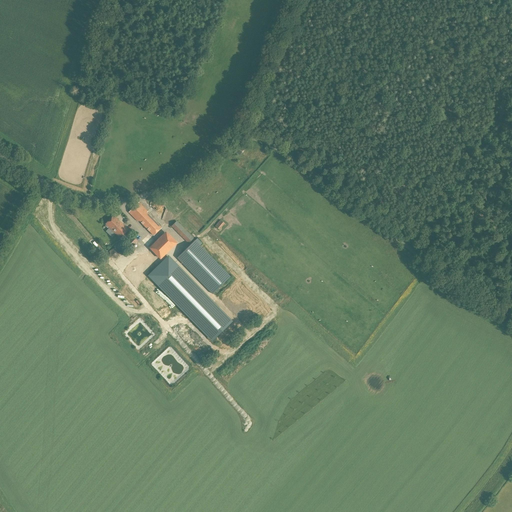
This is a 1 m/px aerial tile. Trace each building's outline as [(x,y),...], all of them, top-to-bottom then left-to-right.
[(240,155),(243,153),(244,151),(245,147),(235,141),(233,143),(231,146),(230,149),(240,155)] [(162,228),(147,213),(148,211),(139,203),(129,212),(138,221),(139,220),(154,235),(162,228)] [(120,238),(128,230),(114,216),(106,224),(120,238)] [(219,230),(225,224),(220,220),(215,226),(219,230)] [(188,244),(194,238),(177,221),(171,226),(188,244)] [(160,258),(164,255),(177,242),(167,232),(151,248),(160,258)] [(138,241),(133,237),(126,244),(131,249),(138,241)] [(212,294),(230,276),(195,240),(177,258),(212,294)] [(117,258),(120,253),(115,248),(110,251),(110,257),(117,258)] [(172,259),(151,279),(212,342),(233,322),(172,259)]
